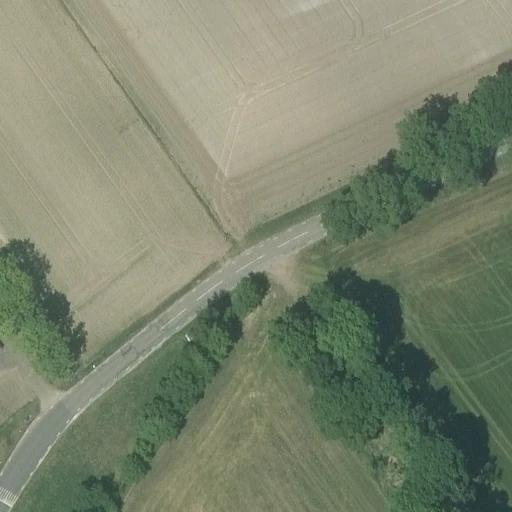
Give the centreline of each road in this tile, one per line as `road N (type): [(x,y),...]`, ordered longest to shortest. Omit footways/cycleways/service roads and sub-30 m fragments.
road 1 (tertiary): [(0,509),(31,451),(163,331),(300,242),(511,143)]
road 2 (track): [(260,264),(440,511)]
